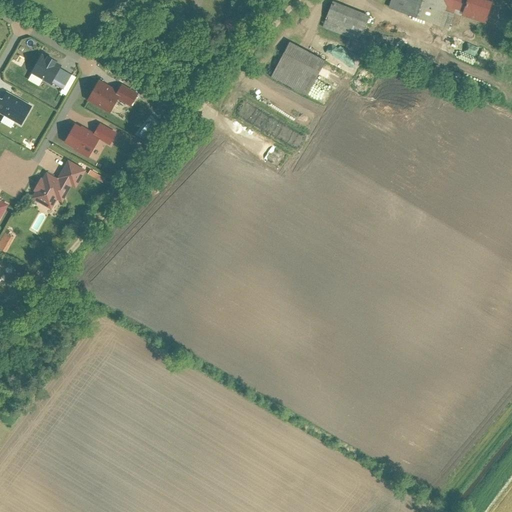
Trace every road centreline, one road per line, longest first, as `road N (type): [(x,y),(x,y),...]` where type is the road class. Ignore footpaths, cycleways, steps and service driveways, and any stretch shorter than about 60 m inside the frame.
road 1 (unclassified): [(0,327),(290,0)]
road 2 (residential): [(12,172),(38,158),(91,63),(20,22)]
